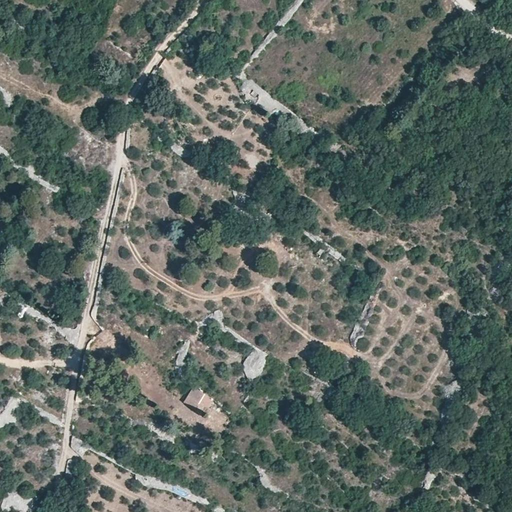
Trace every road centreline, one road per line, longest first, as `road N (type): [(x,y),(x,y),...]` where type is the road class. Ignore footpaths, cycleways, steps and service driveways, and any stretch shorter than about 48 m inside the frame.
road 1 (track): [(56,511),(131,96),(157,51),(203,0)]
road 2 (track): [(120,152),(136,192),(124,230),(155,274),(198,298),(256,294),(312,340),(345,349)]
